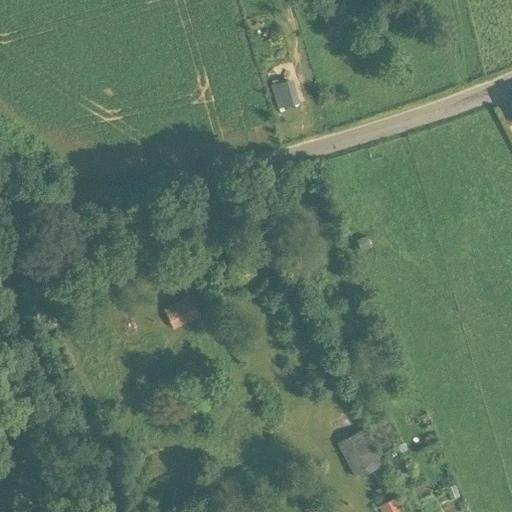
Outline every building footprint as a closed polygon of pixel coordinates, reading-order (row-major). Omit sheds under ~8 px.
[(298,102),(291,78),(275,82),(281,107),(298,102)] [(165,311),(172,328),(198,317),(190,300),(165,311)] [(323,363),(330,381),(340,377),(333,359),(323,363)] [(385,467),(366,428),(337,442),(355,481),(385,467)] [(379,506),(381,511),(401,511),(395,498),(379,506)]
